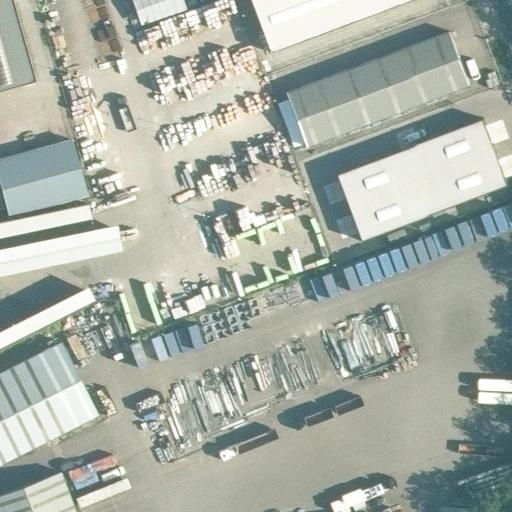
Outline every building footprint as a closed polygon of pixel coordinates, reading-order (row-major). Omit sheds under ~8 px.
[(0,0),(0,90),(36,80),(12,0),(0,0)] [(250,0),(270,52),(409,0),(250,0)] [(305,146),(470,84),(450,31),(285,93),(305,146)] [(113,127),(107,113),(87,121),(92,135),(113,127)] [(484,118),(335,174),(360,240),(509,185),(484,118)] [(71,139),(0,158),(0,186),(8,216),(86,194),(71,139)] [(183,170),(189,191),(209,185),(202,164),(183,170)] [(0,235),(90,217),(87,202),(0,220),(0,235)] [(47,271),(61,268),(60,260),(0,270),(0,294),(32,289),(30,281),(49,278),(47,271)] [(0,348),(112,295),(106,282),(0,332),(0,348)] [(0,464),(98,414),(60,340),(0,370),(0,464)] [(0,493),(0,511),(75,511),(60,470),(0,493)]
